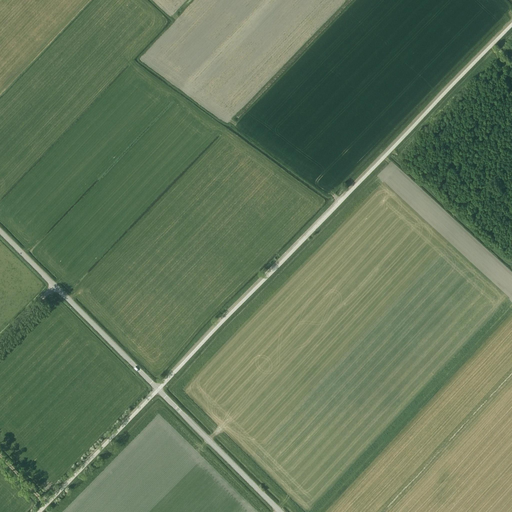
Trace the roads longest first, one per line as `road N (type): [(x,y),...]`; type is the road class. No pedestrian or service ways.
road 1 (track): [(35,511),(511,20)]
road 2 (tertiary): [(280,511),(0,230)]
